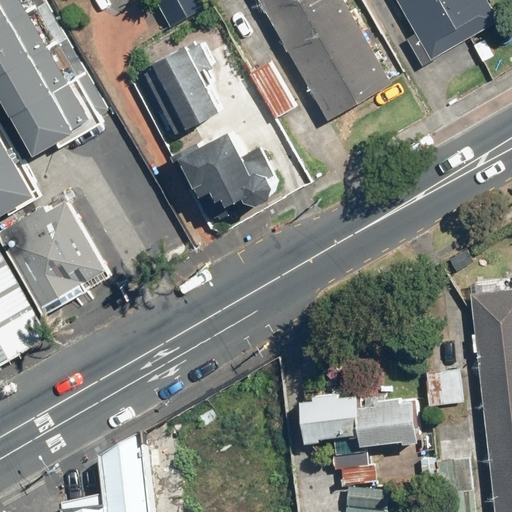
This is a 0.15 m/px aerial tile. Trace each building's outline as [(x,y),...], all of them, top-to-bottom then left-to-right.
[(96,118),(28,0),(0,0),(0,75),(41,149),(96,118)] [(211,2),(210,0),(160,0),(174,23),(211,2)] [(395,80),(350,0),(263,0),(330,116),(395,80)] [(503,18),(492,0),(400,0),(434,57),(503,18)] [(207,33),(134,69),(158,116),(175,107),(186,128),(226,108),(207,70),(222,63),(207,33)] [(0,213),(45,187),(0,109),(0,213)] [(237,125),(183,154),(218,218),(282,183),(276,171),(282,168),(268,142),(251,151),(237,125)] [(110,266),(72,197),(51,208),(47,200),(1,226),(48,311),(91,287),(87,279),(110,266)] [(0,361),(55,331),(0,233),(0,361)] [(511,511),(511,287),(474,292),(498,511),(511,511)] [(462,364),(428,368),(432,403),(465,400),(462,364)] [(362,390),(305,396),(309,439),(326,437),(325,433),(364,429),(366,440),(406,436),(406,439),(423,437),(419,395),(404,396),(404,392),(378,395),(379,399),(363,401),(362,390)] [(107,506),(107,511),(153,511),(146,442),(103,466),(107,506)] [(477,511),(473,453),(423,457),(427,511),(477,511)] [(340,504),(340,481),(305,481),(305,511),(346,511),(347,504),(340,504)] [(389,511),(390,506),(351,503),(350,511),(389,511)]
